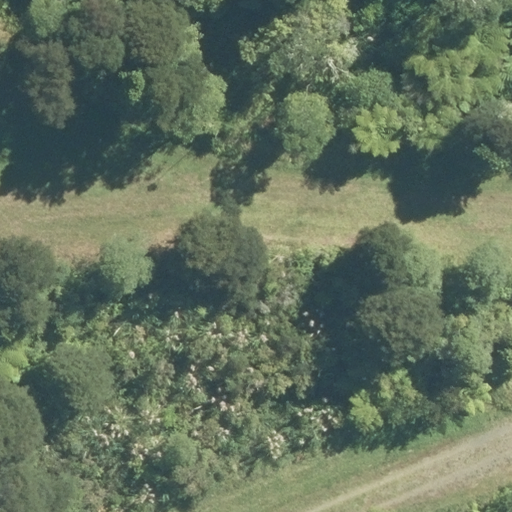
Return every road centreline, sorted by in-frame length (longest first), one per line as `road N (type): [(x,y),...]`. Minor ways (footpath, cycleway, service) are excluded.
road 1 (track): [(0,196),(335,169),(511,198)]
road 2 (track): [(143,184),(0,103)]
road 3 (track): [(511,449),(376,511)]
